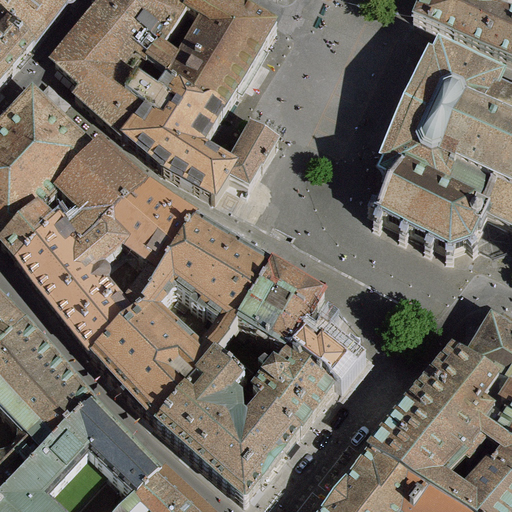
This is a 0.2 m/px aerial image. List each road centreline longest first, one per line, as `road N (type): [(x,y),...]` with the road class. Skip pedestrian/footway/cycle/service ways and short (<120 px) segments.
road 1 (residential): [(452,323),(341,260),(302,224),(293,179),(325,84),(317,46),(289,26)]
road 2 (residential): [(222,511),(130,427),(0,278)]
road 3 (residential): [(285,511),(380,392),(452,323)]
road 4 (residential): [(98,0),(0,114)]
